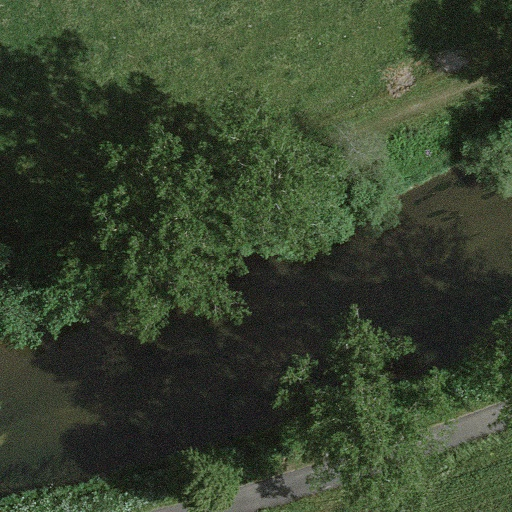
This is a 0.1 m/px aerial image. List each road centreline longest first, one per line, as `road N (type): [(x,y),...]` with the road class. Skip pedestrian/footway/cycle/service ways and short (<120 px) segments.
road 1 (track): [(511,95),(397,142),(0,251)]
road 2 (track): [(511,406),(173,511)]
